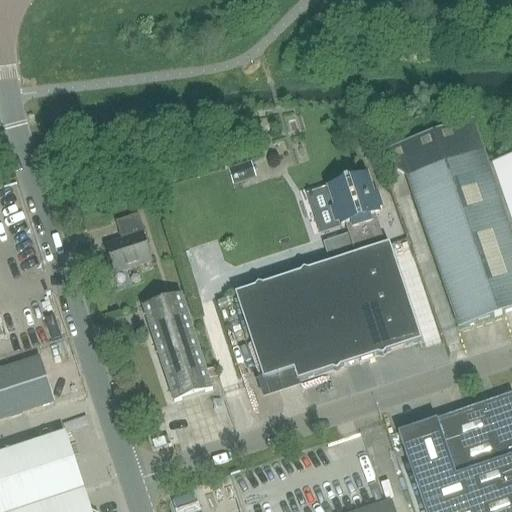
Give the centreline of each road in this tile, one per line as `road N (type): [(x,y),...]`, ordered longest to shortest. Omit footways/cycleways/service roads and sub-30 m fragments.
road 1 (unclassified): [(130,479),(16,125),(1,0)]
road 2 (unclassified): [(130,479),(511,357)]
